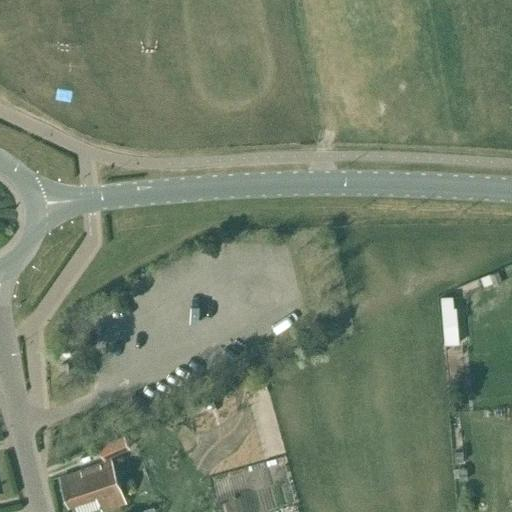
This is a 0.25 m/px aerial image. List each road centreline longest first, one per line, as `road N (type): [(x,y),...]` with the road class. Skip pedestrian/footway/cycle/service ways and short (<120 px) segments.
road 1 (secondary): [(33,203),(305,183),(511,190)]
road 2 (tertiary): [(43,511),(0,315)]
